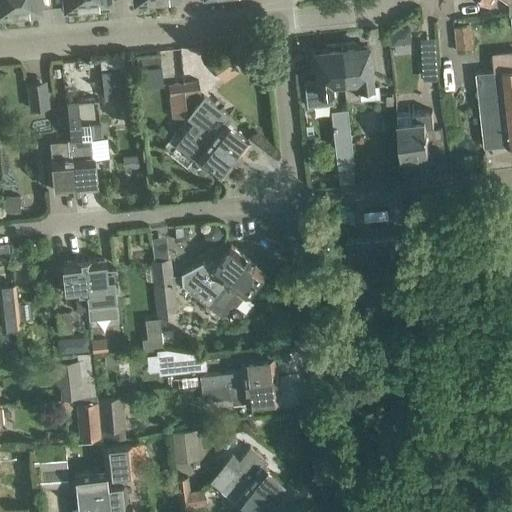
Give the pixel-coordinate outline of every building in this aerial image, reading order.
[(1,16),(18,14),(16,0),(0,0),(0,12),(1,16)] [(39,0),(16,0),(18,14),(35,12),(35,9),(40,8),(39,0)] [(64,0),(65,6),(70,5),(70,9),(88,7),(86,0),(64,0)] [(507,0),(510,2),(511,12),(511,0),(488,0),(491,2),(492,0),(507,0)] [(471,24),(456,26),(459,51),(474,49),(471,24)] [(436,37),(422,38),(424,80),(439,79),(436,37)] [(341,42),(344,80),(358,79),(360,97),(379,95),(378,83),(372,83),(370,63),(368,46),(361,47),(360,44),(356,44),(356,40),(341,42)] [(344,80),(341,42),(326,43),(326,47),(322,48),(322,50),(314,51),(318,90),(312,91),(313,102),(332,101),(330,81),(344,80)] [(226,51),(210,61),(223,80),(239,69),(226,51)] [(511,67),(477,71),(485,146),(511,143),(511,67)] [(103,70),(105,97),(124,95),(121,68),(103,70)] [(49,107),(46,80),(27,83),(31,109),(49,107)] [(198,80),(184,82),(186,107),(201,96),(198,80)] [(188,116),(186,107),(184,82),(169,84),(174,118),(188,116)] [(386,82),(388,104),(397,103),(395,82),(386,82)] [(454,93),(444,95),(448,123),(458,122),(454,93)] [(191,121),(236,156),(249,140),(228,122),(232,117),(223,109),(226,104),(215,95),(211,100),(205,95),(188,116),(193,120),(191,121)] [(71,138),(70,138),(75,187),(96,185),(91,136),(109,134),(107,119),(102,120),(99,98),(67,101),(71,138)] [(414,118),(399,120),(402,154),(405,154),(408,156),(414,155),(415,153),(429,151),(429,150),(445,148),(442,126),(435,127),(433,109),(414,111),(414,118)] [(236,156),(191,121),(175,141),(196,158),(195,159),(205,167),(210,161),(223,172),(236,156)] [(349,133),(335,134),(338,161),(352,159),(349,133)] [(55,189),(75,187),(70,138),(59,139),(59,140),(50,141),(52,158),(55,189)] [(138,167),(137,155),(124,156),(125,168),(138,167)] [(7,213),(22,212),(21,195),(6,196),(7,213)] [(354,209),(344,210),(345,220),(355,219),(354,209)] [(205,236),(210,241),(216,240),(220,236),(220,230),(215,225),(209,226),(205,230),(205,236)] [(153,251),(167,250),(166,233),(152,234),(153,251)] [(400,234),(346,239),(354,316),(408,311),(400,234)] [(188,288),(208,304),(215,295),(216,295),(248,257),(231,243),(216,262),(210,258),(207,262),(204,260),(186,277),(188,288)] [(104,256),(83,259),(88,307),(89,315),(116,313),(113,288),(117,288),(115,267),(105,268),(104,256)] [(215,295),(208,304),(222,314),(233,301),(235,304),(243,294),(244,294),(264,269),(248,257),(216,295),(215,295)] [(152,261),(155,289),(173,287),(170,258),(152,261)] [(78,308),(88,307),(83,259),(63,261),(66,291),(76,290),(78,308)] [(0,284),(0,301),(3,327),(20,325),(15,283),(0,284)] [(177,316),(173,287),(155,289),(159,318),(177,316)] [(70,309),(55,310),(58,334),(73,332),(70,309)] [(157,315),(146,316),(148,338),(159,337),(157,315)] [(108,338),(92,340),(93,352),(109,350),(108,338)] [(92,352),(91,340),(76,342),(78,354),(92,352)] [(18,356),(17,349),(11,346),(5,350),(6,357),(12,360),(18,356)] [(166,347),(157,348),(160,373),(207,368),(205,353),(166,347)] [(106,361),(119,360),(118,351),(105,352),(106,361)] [(200,374),(202,385),(275,377),(273,356),(241,360),(242,370),(200,374)] [(55,362),(58,386),(61,386),(61,398),(79,397),(78,384),(81,384),(78,359),(55,362)] [(278,397),(275,377),(202,385),(203,398),(232,395),(233,402),(278,397)] [(121,396),(98,398),(98,401),(101,429),(124,427),(121,396)] [(48,413),(56,419),(67,407),(70,410),(73,406),(65,399),(62,402),(60,400),(48,413)] [(101,429),(98,401),(77,402),(80,438),(102,436),(101,429)] [(196,429),(173,431),(176,462),(199,459),(196,429)] [(68,466),(66,441),(35,444),(40,489),(69,486),(67,467),(68,466)] [(103,445),(105,468),(106,468),(110,511),(131,511),(130,498),(128,498),(126,481),(123,482),(123,474),(136,473),(132,442),(103,445)] [(232,452),(225,461),(274,499),(287,483),(263,464),(268,458),(250,444),(240,458),(232,452)] [(16,445),(0,445),(0,464),(17,464),(16,445)] [(263,511),(274,499),(225,461),(209,480),(235,500),(237,497),(256,511),(263,511)] [(110,511),(106,468),(105,468),(75,471),(79,505),(72,506),(72,511),(110,511)] [(176,478),(178,492),(190,490),(190,483),(189,476),(176,478)] [(204,488),(190,490),(178,492),(180,507),(206,504),(204,488)]
